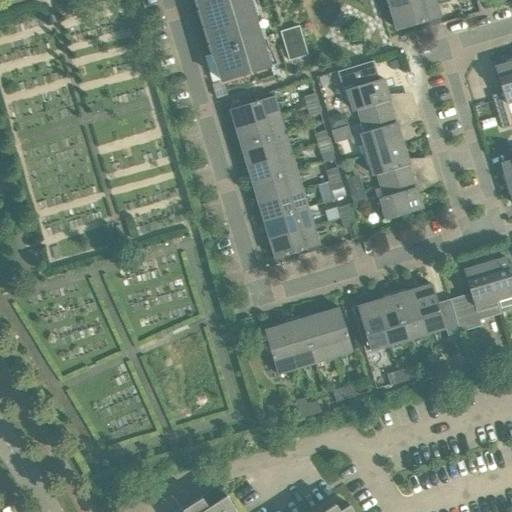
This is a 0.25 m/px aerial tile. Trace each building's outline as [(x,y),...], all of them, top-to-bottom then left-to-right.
[(197,0),(222,80),(269,66),(249,0),(197,0)] [(387,0),(392,14),(431,2),(435,1),(434,0),(387,0)] [(431,2),(392,14),(397,30),(440,17),(435,1),(431,2)] [(280,31),(289,60),(308,54),(299,25),(280,31)] [(511,118),(507,102),(511,100),(511,57),(505,60),(506,64),(495,67),(504,97),(493,100),(502,129),(511,125),(511,118)] [(360,117),(361,120),(393,111),(383,78),(379,79),(373,60),(337,71),(343,91),(344,91),(347,101),(350,100),(354,110),(358,109),(360,117)] [(303,96),(306,106),(318,103),(315,93),(303,96)] [(236,127),(279,115),(273,95),(230,108),(236,127)] [(318,103),(306,106),(309,117),(321,113),(318,103)] [(402,143),(393,111),(361,120),(364,131),(360,133),(364,143),(360,144),(363,155),(402,143)] [(332,129),(348,124),(346,117),(340,114),(328,118),(332,129)] [(279,115),(236,127),(241,146),(284,133),(279,115)] [(348,124),(332,129),(336,141),(352,136),(348,124)] [(316,132),(319,143),(331,139),(328,129),(316,132)] [(284,133),(241,146),(247,164),(290,151),(284,133)] [(331,139),(319,143),(322,153),(334,149),(331,139)] [(412,175),(402,143),(363,155),(366,165),(370,164),(373,175),(377,174),(381,185),(412,175)] [(290,151),(247,164),(253,183),(296,170),(290,151)] [(505,184),(511,181),(511,158),(502,161),(505,172),(502,173),(505,184)] [(325,170),(329,181),(340,177),(337,167),(325,170)] [(258,202),(301,189),(296,170),(253,183),(258,202)] [(381,219),(382,221),(422,208),(412,175),(381,185),(384,196),(380,197),(383,208),(380,209),(382,219),(381,219)] [(340,177),(329,181),(332,191),(343,187),(340,177)] [(358,177),(347,181),(350,194),(362,190),(358,177)] [(264,220),(307,207),(301,189),(258,202),(264,220)] [(362,190),(350,194),(353,202),(365,199),(362,190)] [(336,207),(339,218),(351,214),(348,204),(336,207)] [(270,239),(312,226),(307,207),(264,220),(270,239)] [(351,214),(339,218),(342,228),(354,224),(351,214)] [(318,245),(312,226),(270,239),(275,258),(318,245)] [(496,299),(499,311),(511,307),(511,275),(507,257),(496,260),(495,257),(484,260),(496,299)] [(496,299),(484,260),(473,263),(475,267),(464,270),(473,300),(452,307),(460,332),(481,325),(480,319),(500,314),(499,311),(496,299)] [(413,290),(426,333),(445,327),(432,284),(413,290)] [(413,290),(407,292),(406,288),(393,291),(407,338),(426,333),(413,290)] [(389,344),(407,338),(393,291),(381,295),(382,299),(376,301),(389,344)] [(389,344),(376,301),(357,307),(360,317),(355,319),(365,351),(370,349),(389,344)] [(333,356),(344,353),(352,351),(340,308),(320,313),(332,353),(333,356)] [(333,356),(332,353),(320,313),(302,319),(314,362),(333,356)] [(283,325),(292,353),(296,367),(314,362),(302,319),(283,325)] [(292,353),(283,325),(264,330),(277,373),(296,367),(292,353)] [(466,351),(466,353),(470,365),(476,363),(473,353),(472,349),(466,351)] [(446,361),(435,364),(439,375),(449,372),(446,361)] [(439,375),(435,364),(425,367),(429,378),(439,375)] [(407,367),(397,370),(400,382),(410,379),(407,367)] [(400,382),(397,370),(386,373),(390,385),(400,382)] [(353,384),(343,387),(346,398),(356,395),(353,384)] [(346,398),(343,387),(332,390),(336,401),(346,398)] [(304,395),(294,398),(296,404),(297,406),(300,417),(310,414),(306,401),(304,395)] [(316,398),(306,401),(310,414),(320,411),(316,398)] [(354,511),(349,504),(339,510),(335,504),(322,511),(236,511),(226,496),(208,507),(201,497),(182,509),(183,511),(354,511)]
